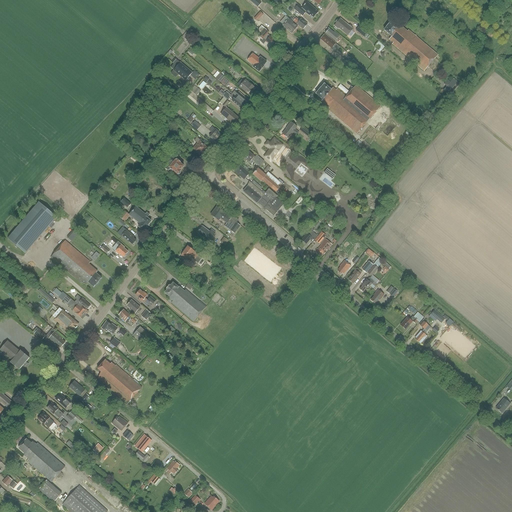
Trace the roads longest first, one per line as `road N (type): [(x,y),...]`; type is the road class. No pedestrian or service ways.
road 1 (unclassified): [(511,436),(206,174)]
road 2 (secondary): [(64,364),(206,174)]
road 3 (unclassified): [(224,511),(226,498),(64,364)]
road 4 (secondary): [(206,174),(340,0)]
